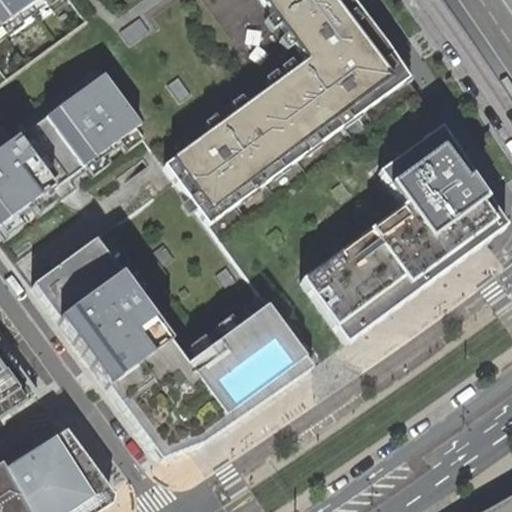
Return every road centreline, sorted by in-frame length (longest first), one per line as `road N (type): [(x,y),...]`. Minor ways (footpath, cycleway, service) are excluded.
road 1 (unknown): [(255,0),(322,101),(309,131),(237,183),(226,219),(236,249),(312,347)]
road 2 (residential): [(511,279),(169,511)]
road 3 (residential): [(0,300),(152,511)]
road 4 (secondary): [(511,378),(326,511)]
road 5 (primary): [(416,0),(511,133)]
road 6 (unknown): [(0,90),(130,0)]
road 7 (secondary): [(396,511),(511,432)]
